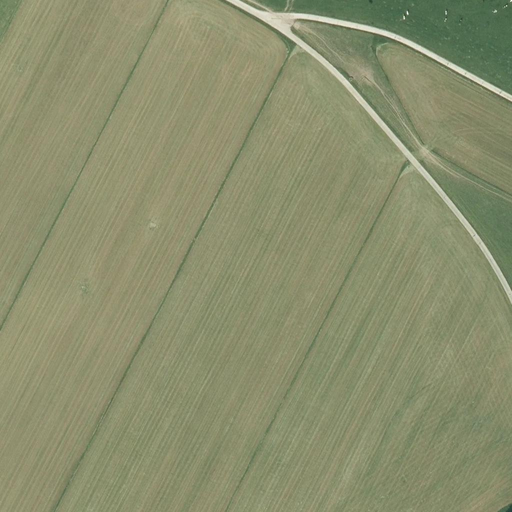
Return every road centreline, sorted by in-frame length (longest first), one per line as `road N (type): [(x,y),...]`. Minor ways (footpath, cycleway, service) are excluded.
road 1 (track): [(270,18),(339,77),(424,173),(511,298)]
road 2 (track): [(231,0),(270,18),(304,16),(394,36),(511,98)]
